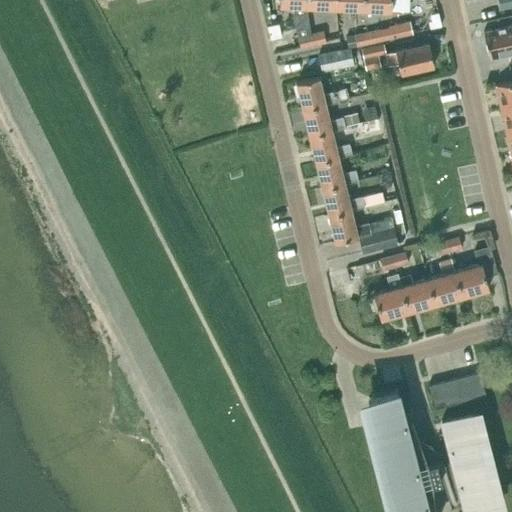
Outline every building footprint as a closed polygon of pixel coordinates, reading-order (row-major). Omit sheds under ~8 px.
[(307,5),(308,5),(308,0),(279,0),(280,4),(293,5),(292,12),(298,37),(310,34),(307,10),(307,5)] [(363,8),(363,13),(364,21),(376,18),(376,8),(406,9),(406,0),(363,0),(363,8)] [(409,20),(391,25),(391,26),(394,37),(412,33),(412,31),(410,21),(409,20)] [(511,23),(484,30),(489,56),(511,50),(511,23)] [(379,28),(366,31),(369,43),(382,40),(379,28)] [(310,34),(313,43),(326,40),(323,31),(310,34)] [(366,31),(354,34),(357,45),(357,46),(369,43),(366,31)] [(300,47),(313,43),(310,34),(298,37),(300,47)] [(353,34),(346,36),(348,46),(349,47),(350,47),(356,45),(357,45),(354,34),(353,34)] [(366,69),(381,65),(378,53),(385,51),(383,41),(361,46),(362,49),(361,49),(366,69)] [(396,49),(397,50),(387,53),(389,64),(398,62),(400,72),(434,64),(429,42),(396,49)] [(349,47),(318,54),(322,71),(354,64),(350,47),(349,47)] [(339,99),(336,90),(323,93),(319,76),(297,81),(303,108),(325,103),(325,102),(339,99)] [(511,104),(511,79),(495,83),(501,107),(511,104)] [(344,88),(336,90),(339,99),(347,97),(344,88)] [(332,129),(331,128),(345,125),(343,116),(329,119),(325,103),(303,108),(310,134),(332,129)] [(511,104),(501,107),(506,131),(511,129),(511,104)] [(357,111),(343,115),(346,125),(360,122),(357,111)] [(338,155),(351,152),(367,148),(365,137),(349,142),(335,145),(332,129),(310,134),(316,161),(338,155)] [(357,177),(355,168),(342,171),(338,155),(316,161),(323,187),(344,182),(343,180),(357,177)] [(348,197),(344,182),(323,187),(329,213),(350,208),(350,207),(379,200),(377,191),(362,195),(362,194),(348,198),(348,197)] [(336,240),(357,235),(357,234),(363,233),(370,231),(367,221),(354,224),(350,208),(329,213),(336,240)] [(390,215),(384,217),(386,227),(393,225),(390,215)] [(362,251),(397,242),(393,225),(386,227),(370,231),(363,233),(358,234),(362,251)] [(459,236),(434,243),(437,254),(462,247),(459,236)] [(490,245),(474,249),(478,262),(454,269),(461,295),(489,287),(486,275),(497,272),(490,245)] [(405,251),(381,257),(384,269),(408,262),(405,251)] [(442,272),(428,276),(435,302),(461,295),(454,269),(451,258),(439,261),(442,272)] [(386,275),(389,287),(374,291),(381,317),(408,309),(399,276),(398,271),(386,275)] [(410,273),(399,276),(408,309),(435,302),(428,276),(413,280),(410,273)] [(351,284),(354,298),(366,296),(364,281),(351,284)] [(480,371),(467,374),(473,398),(486,395),(480,371)] [(473,398),(467,374),(454,377),(460,401),(473,398)] [(460,401),(454,377),(441,381),(447,404),(460,401)] [(447,404),(441,381),(428,384),(434,408),(447,404)] [(404,408),(399,386),(357,397),(386,511),(435,511),(432,478),(441,476),(451,506),(461,504),(463,511),(479,511),(505,505),(480,405),(439,417),(442,430),(439,430),(442,447),(422,447),(408,407),(404,408)]
